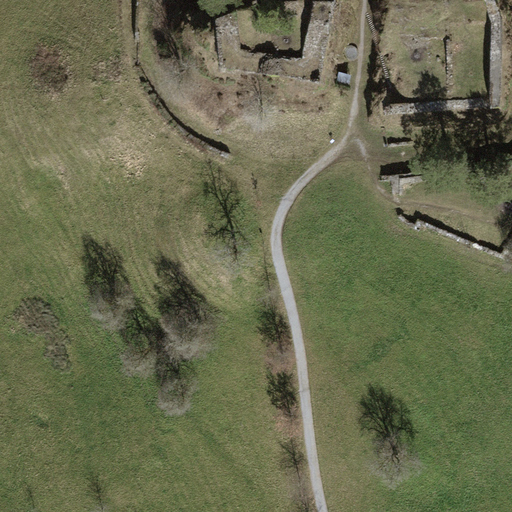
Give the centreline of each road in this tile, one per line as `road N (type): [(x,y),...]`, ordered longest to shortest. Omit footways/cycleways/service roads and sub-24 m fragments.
road 1 (track): [(363,138),(434,139),(511,123)]
road 2 (track): [(365,0),(352,126)]
